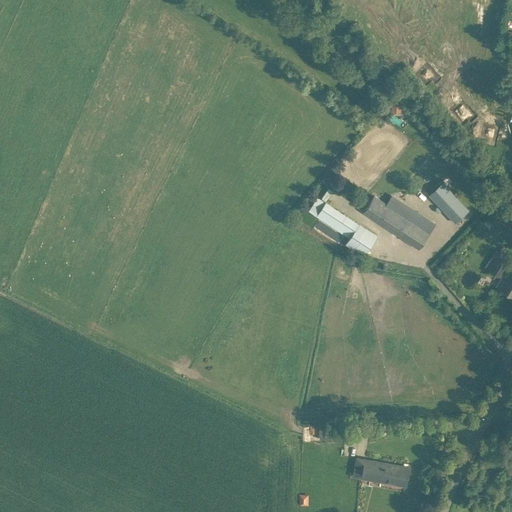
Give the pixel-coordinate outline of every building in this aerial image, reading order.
[(489,63),(485,83),(492,85),(491,90),(498,92),(502,71),(496,70),(497,64),(489,63)] [(392,111),(403,111),(403,100),(392,100),(392,111)] [(455,104),(449,110),(463,124),(468,119),(470,121),(476,116),(462,101),(457,107),(455,104)] [(484,123),(481,138),(488,140),(487,144),(495,146),(499,127),(484,123)] [(429,194),(448,215),(455,222),(469,210),(442,182),(429,194)] [(334,190),(345,195),(348,190),(337,184),(334,190)] [(329,187),(323,196),(327,198),(332,189),(329,187)] [(369,203),(364,211),(419,247),(434,223),(426,218),(412,209),(407,217),(386,203),(374,195),(369,203)] [(309,210),(317,214),(316,216),(350,238),(346,244),(364,255),(377,235),(318,197),(309,210)] [(497,259),(490,270),(500,276),(507,265),(497,259)] [(506,280),(501,289),(502,289),(511,295),(511,275),(508,273),(504,279),(506,280)] [(319,427),(320,438),(325,438),(325,439),(345,438),(345,426),(319,427)] [(354,475),(396,483),(406,485),(410,467),(358,457),(354,475)] [(308,493),(299,493),(299,504),(308,504),(308,493)]
